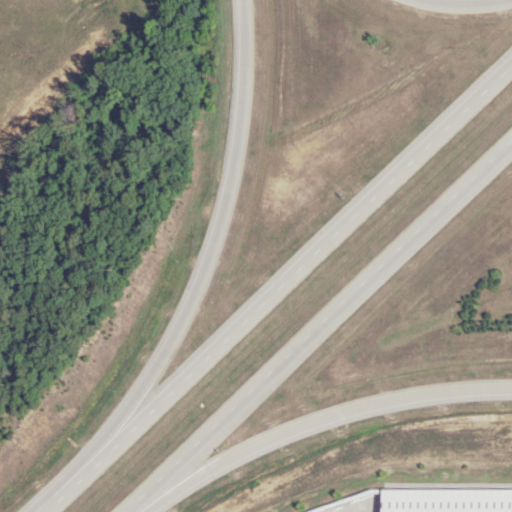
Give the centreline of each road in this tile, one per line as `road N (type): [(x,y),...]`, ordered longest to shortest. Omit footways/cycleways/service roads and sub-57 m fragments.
road 1 (motorway): [(511,58),(79,480)]
road 2 (motorway): [(128,511),(511,137)]
road 3 (motorway): [(241,0),(242,86),(208,252),(183,309),(79,480)]
road 4 (motorway): [(131,511),(262,443),(335,416),(393,402),(511,392)]
road 5 (motorway): [(511,6),(435,13),(389,0)]
